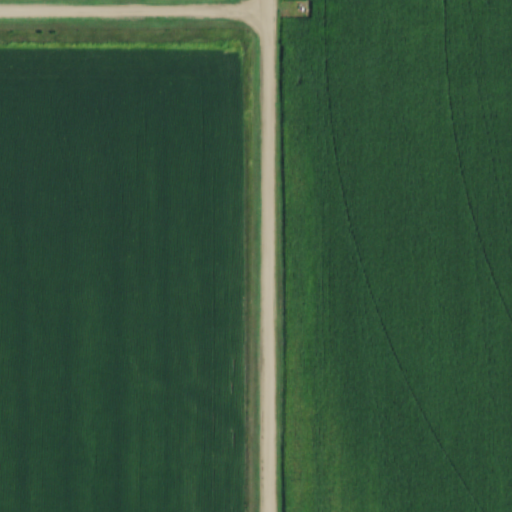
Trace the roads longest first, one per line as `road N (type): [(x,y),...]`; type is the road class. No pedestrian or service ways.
road 1 (residential): [(267,511),(266,0)]
road 2 (residential): [(0,13),(266,13)]
